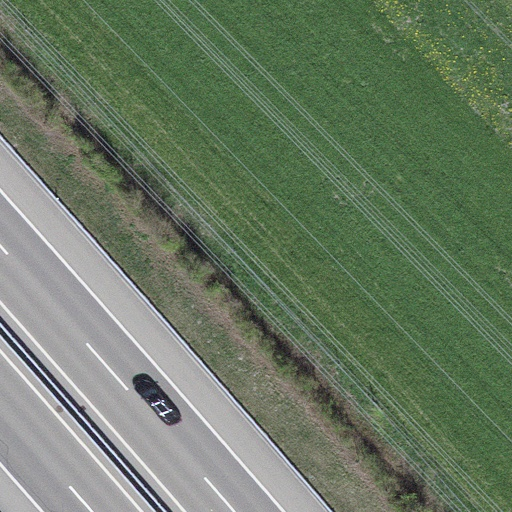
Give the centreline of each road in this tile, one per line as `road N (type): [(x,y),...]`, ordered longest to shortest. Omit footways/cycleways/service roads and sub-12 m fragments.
road 1 (motorway): [(236,511),(0,243)]
road 2 (motorway): [(0,409),(89,511)]
